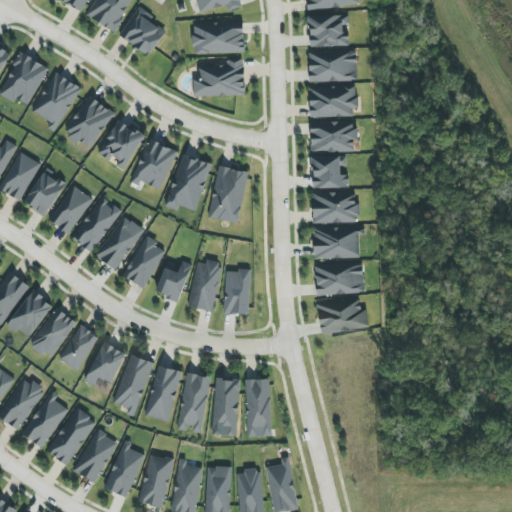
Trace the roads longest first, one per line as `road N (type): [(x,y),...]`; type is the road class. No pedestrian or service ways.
road 1 (residential): [(333,511),(284,308),(273,0)]
road 2 (residential): [(0,226),(123,315),(174,337),(230,347),(292,342)]
road 3 (residential): [(2,4),(146,99),(229,135),(278,141)]
